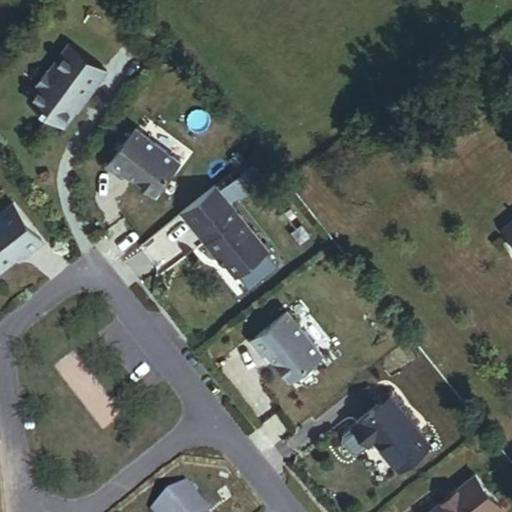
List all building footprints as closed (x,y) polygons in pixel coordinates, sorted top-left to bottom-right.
[(84,100),(106,71),(71,44),(50,72),(47,69),(36,84),(41,87),(30,101),(62,125),(82,99),(84,100)] [(178,161),(134,128),(106,165),(121,176),(124,172),(154,194),(178,161)] [(181,215),(215,256),(217,254),(235,276),(266,250),(216,188),(181,215)] [(25,255),(43,241),(12,203),(0,212),(0,270),(9,263),(10,258),(21,250),(25,255)] [(511,221),(502,229),(511,240),(511,221)] [(321,354),(286,311),(249,339),(261,354),(266,350),(290,379),(321,354)] [(430,444),(390,395),(352,425),(369,444),(374,440),(399,469),(430,444)] [(500,511),(504,509),(476,474),(427,511),(500,511)] [(207,511),(186,485),(152,511),(207,511)]
